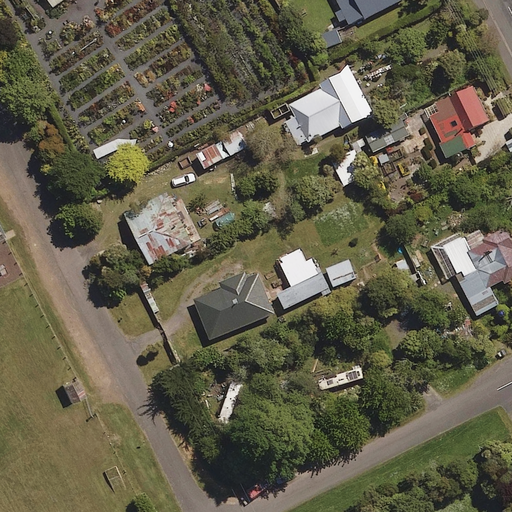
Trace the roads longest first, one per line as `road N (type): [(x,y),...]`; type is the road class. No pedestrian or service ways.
road 1 (residential): [(0,115),(197,511)]
road 2 (residential): [(255,511),(511,383)]
